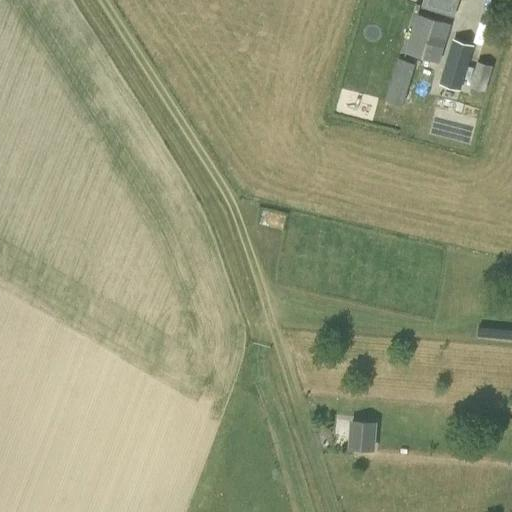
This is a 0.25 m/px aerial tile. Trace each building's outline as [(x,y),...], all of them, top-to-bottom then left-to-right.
[(425,0),(423,7),(453,15),(457,0),(425,0)] [(404,53),(439,63),(451,24),(416,14),(404,53)] [(439,84),(460,90),(470,57),(473,45),(452,39),(439,84)] [(385,101),(401,106),(414,63),(398,58),(385,101)] [(493,66),(476,61),(468,87),(485,92),(493,66)] [(372,420),(348,419),(346,446),(370,448),(372,420)]
